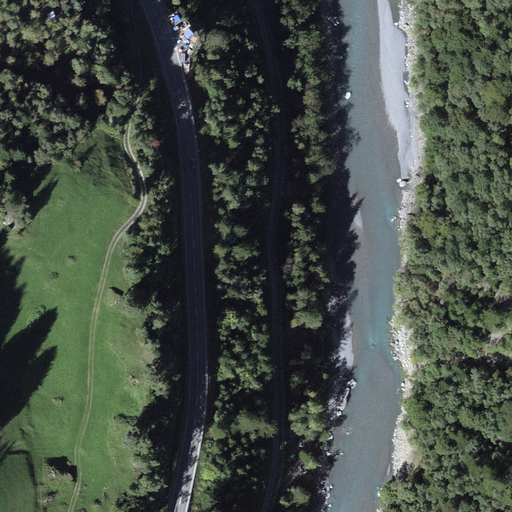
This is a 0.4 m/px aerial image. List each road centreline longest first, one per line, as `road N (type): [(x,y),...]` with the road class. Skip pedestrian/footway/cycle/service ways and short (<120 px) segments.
road 1 (track): [(69,511),(89,400),(95,301),(111,241),(137,208),(140,190),(125,118),(136,87),(129,0)]
road 2 (primary): [(150,0),(189,156),(198,371),(176,511)]
road 3 (track): [(255,0),(277,142),(267,248),(274,450),(261,511)]
